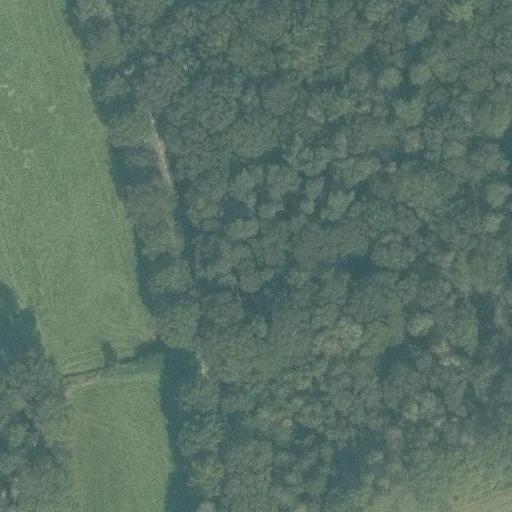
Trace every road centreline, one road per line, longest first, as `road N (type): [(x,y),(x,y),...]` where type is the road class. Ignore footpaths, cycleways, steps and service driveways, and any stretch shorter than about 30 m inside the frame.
road 1 (tertiary): [(226,511),(209,368),(108,0)]
road 2 (track): [(511,143),(356,136),(295,149),(164,198)]
